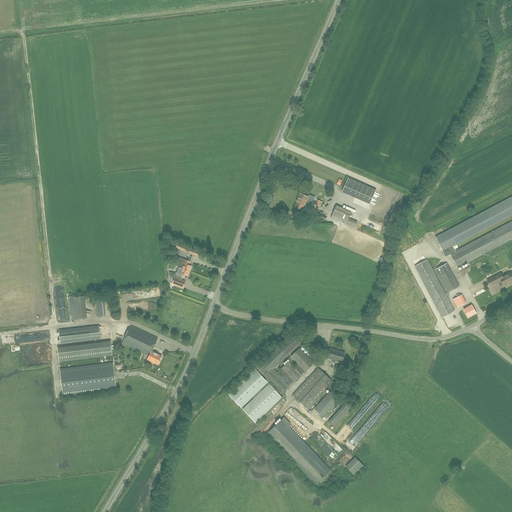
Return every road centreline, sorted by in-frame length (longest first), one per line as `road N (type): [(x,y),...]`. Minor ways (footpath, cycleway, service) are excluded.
road 1 (tertiary): [(212,306),(337,0)]
road 2 (unclassified): [(470,327),(424,340),(212,306)]
road 3 (tertiary): [(104,511),(180,384),(212,306)]
